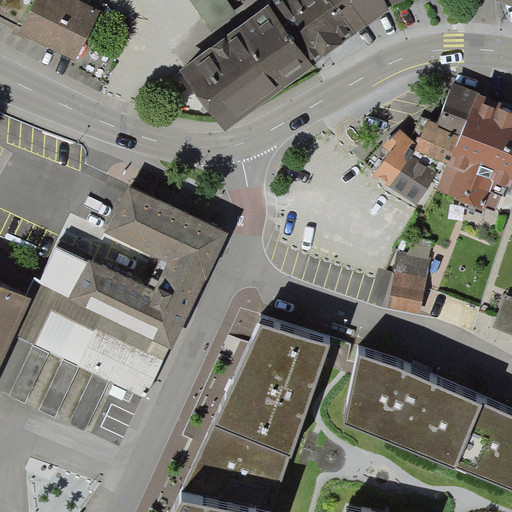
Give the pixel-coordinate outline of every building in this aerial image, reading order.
[(75,61),(99,12),(87,5),(89,0),(0,0),(0,17),(19,27),(17,32),(75,61)] [(190,0),(212,31),(236,14),(226,0),(190,0)] [(389,9),(388,6),(384,0),(272,0),(268,3),(312,64),(389,9)] [(312,64),(268,3),(178,71),(224,133),(314,66),(312,64)] [(478,92),(453,82),(436,123),(440,124),(439,126),(460,134),(478,92)] [(511,190),(511,187),(511,105),(478,92),(460,134),(448,164),(437,189),(458,197),(457,199),(461,201),(460,205),(481,214),(484,208),(495,212),(501,197),(503,198),(507,188),(511,190)] [(436,123),(427,119),(417,144),(414,149),(448,164),(460,134),(439,126),(440,124),(436,123)] [(414,149),(417,144),(400,130),(382,146),(389,151),(373,176),(389,187),(414,154),(414,149)] [(417,204),(438,172),(414,154),(389,187),(417,204)] [(228,233),(129,186),(105,232),(168,262),(155,290),(89,259),(87,263),(69,297),(168,348),(171,349),(228,233)] [(407,252),(397,250),(386,309),(419,315),(430,258),(428,257),(431,241),(410,237),(407,252)] [(87,263),(57,248),(40,282),(69,297),(87,263)] [(14,334),(144,398),(168,348),(69,297),(40,282),(34,278),(26,296),(32,299),(14,334)] [(0,366),(14,334),(32,299),(26,296),(0,284),(0,366)] [(511,296),(507,295),(493,327),(511,334),(511,296)] [(244,352),(216,416),(201,449),(182,491),(172,511),(269,511),(270,510),(292,448),(330,336),(261,315),(244,352)] [(34,344),(9,395),(26,403),(50,352),(34,344)] [(400,361),(360,348),(348,417),(458,462),(458,461),(485,397),(424,371),(400,361)] [(63,359),(38,410),(55,418),(79,367),(63,359)] [(94,374),(69,424),(85,431),(110,382),(94,374)] [(511,408),(485,397),(458,461),(511,481),(511,408)]
